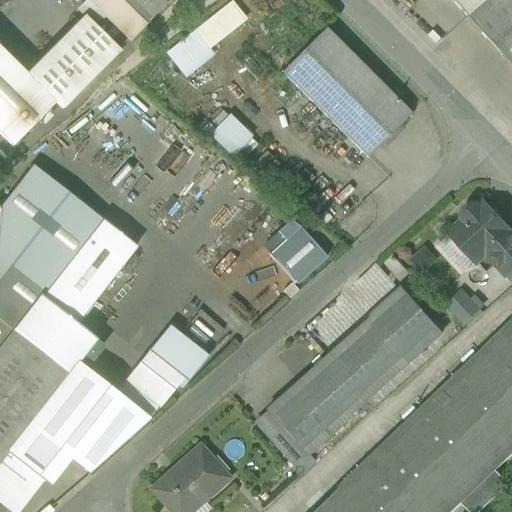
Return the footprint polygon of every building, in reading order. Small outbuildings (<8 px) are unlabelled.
[(85,0),(87,1),(104,18),(129,42),(170,0),(85,0)] [(230,0),(163,53),(184,78),(213,55),(208,49),(245,19),(230,0)] [(511,0),(453,0),(511,64),(511,0)] [(104,18),(87,1),(77,11),(83,18),(94,28),(104,18)] [(83,18),(26,76),(55,104),(61,110),(119,53),(94,28),(83,18)] [(411,116),(324,30),(281,74),(367,160),(411,116)] [(25,76),(0,51),(0,135),(12,147),(55,104),(26,76),(25,76)] [(161,95),(177,78),(157,61),(142,79),(161,95)] [(206,136),(230,157),(238,148),(245,155),(257,142),(226,114),(206,136)] [(33,167),(0,209),(0,321),(13,331),(15,333),(42,299),(102,222),(33,167)] [(484,204),(479,208),(478,206),(472,206),(463,215),(463,220),(464,222),(450,235),(476,264),(487,254),(510,232),(502,223),(504,221),(491,207),(488,209),(484,204)] [(102,222),(42,299),(75,324),(135,248),(102,222)] [(300,229),(290,222),(277,233),(285,242),(270,256),(296,285),(326,259),(300,229)] [(511,234),(510,232),(487,254),(507,276),(511,271),(511,234)] [(463,287),(445,305),(464,325),(483,307),(463,287)] [(401,291),(327,357),(367,402),(441,336),(401,291)] [(75,324),(42,299),(15,333),(69,374),(75,366),(96,340),(75,324)] [(0,321),(0,348),(13,331),(0,321)] [(511,322),(314,511),(453,511),(511,456),(511,322)] [(169,329),(115,397),(146,422),(159,410),(178,386),(182,390),(207,359),(169,329)] [(0,348),(0,462),(7,454),(69,374),(15,333),(13,331),(0,348)] [(327,357),(267,411),(306,455),(307,456),(367,402),(327,357)] [(69,374),(7,454),(43,481),(50,487),(72,457),(90,472),(146,423),(146,422),(115,397),(75,366),(69,374)] [(306,455),(267,411),(253,424),(293,468),(294,467),(293,467),(306,455)] [(200,448),(151,491),(169,511),(190,511),(227,479),(200,448)] [(7,454),(0,462),(0,505),(8,511),(19,511),(43,481),(7,454)] [(306,455),(293,467),(294,467),(293,468),(301,477),(314,465),(307,456),(306,455)]
